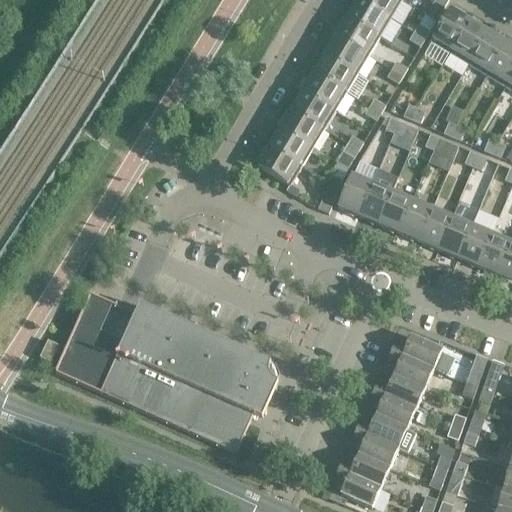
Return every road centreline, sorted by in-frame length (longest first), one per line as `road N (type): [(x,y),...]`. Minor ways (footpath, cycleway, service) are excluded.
road 1 (residential): [(381,280),(204,191),(316,0)]
road 2 (residential): [(277,511),(381,280)]
road 3 (residential): [(511,326),(381,280)]
